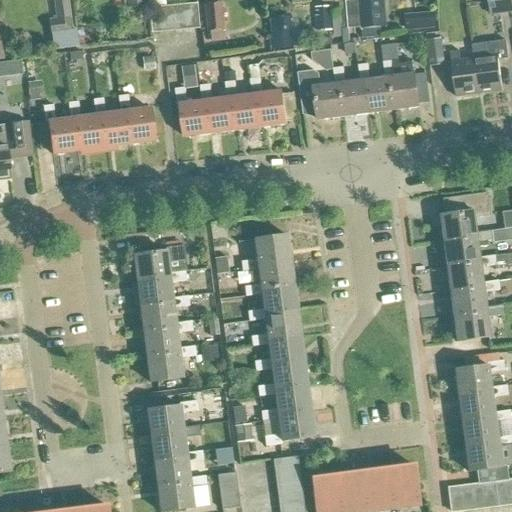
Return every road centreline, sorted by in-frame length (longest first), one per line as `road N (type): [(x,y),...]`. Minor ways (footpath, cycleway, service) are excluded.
road 1 (residential): [(349,168),(367,305),(335,356),(347,445),(427,434)]
road 2 (residential): [(117,461),(49,470),(20,231)]
road 3 (residential): [(427,434),(394,161)]
road 4 (residential): [(84,207),(349,168)]
road 5 (residential): [(117,461),(84,207)]
